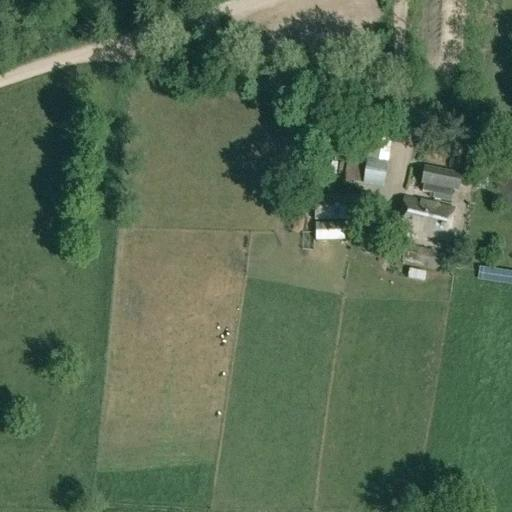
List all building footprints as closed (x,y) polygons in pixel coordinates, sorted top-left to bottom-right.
[(392,138),(364,133),(360,161),(367,162),(363,186),(383,190),(392,138)] [(424,168),(421,186),(459,194),(462,175),(424,168)] [(313,223),(369,221),(368,195),(312,197),(313,223)] [(404,199),(396,231),(446,243),(454,211),(404,199)] [(315,242),(344,242),(344,224),(315,225),(315,242)] [(402,263),(441,272),(445,255),(405,246),(402,263)] [(511,282),(511,268),(482,266),(481,279),(511,282)] [(404,280),(423,280),(423,268),(404,268),(404,280)]
